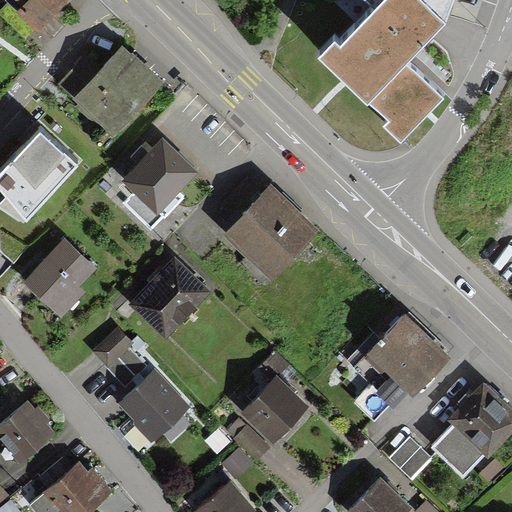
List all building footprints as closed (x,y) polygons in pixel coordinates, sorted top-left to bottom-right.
[(14,0),(22,7),(16,13),(37,33),(69,0),(14,0)] [(454,0),(364,0),(376,10),(340,47),(335,42),(318,59),(367,106),(370,103),(389,122),(384,127),(401,144),(444,98),(406,66),(447,25),(454,0)] [(112,140),(165,82),(125,45),(97,75),(81,60),(59,84),(74,97),(73,99),(79,104),(77,106),(112,140)] [(78,165),(40,132),(0,175),(0,188),(8,197),(0,204),(0,206),(25,223),(78,165)] [(184,196),(179,191),(197,173),(164,141),(124,181),(136,193),(126,203),(152,228),(184,196)] [(272,186),(225,234),(271,277),(317,229),(272,186)] [(96,268),(64,238),(25,281),(62,315),(84,291),(79,286),(96,268)] [(175,257),(130,304),(169,341),(199,309),(197,307),(211,291),(175,257)] [(450,358),(405,315),(354,367),(371,383),(354,401),(374,421),(389,405),(392,409),(408,392),(413,396),(450,358)] [(93,357),(126,388),(146,367),(112,336),(93,357)] [(154,376),(121,403),(148,437),(182,409),(154,376)] [(242,412),(270,439),(302,406),(274,379),(242,412)] [(489,457),(511,433),(511,410),(484,384),(450,421),(453,423),(431,446),(462,476),(484,453),(489,457)] [(0,424),(0,434),(22,461),(56,432),(29,400),(0,424)] [(233,436),(253,458),(264,448),(244,426),(233,436)] [(389,458),(410,478),(430,456),(409,437),(389,458)] [(247,465),(237,454),(223,466),(233,477),(247,465)] [(495,461),(479,474),(486,483),(502,470),(495,461)] [(79,464),(32,505),(37,511),(88,511),(112,491),(93,468),(87,473),(79,464)] [(382,480),(350,511),(405,511),(410,508),(382,480)] [(0,503),(10,495),(0,484),(0,503)] [(228,486),(196,511),(245,511),(248,510),(228,486)] [(440,511),(428,499),(416,511),(440,511)]
